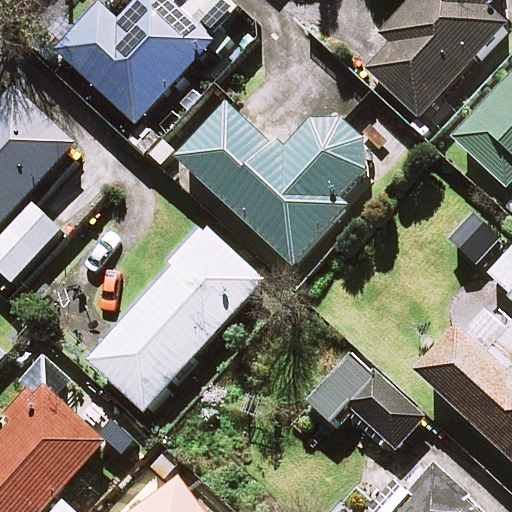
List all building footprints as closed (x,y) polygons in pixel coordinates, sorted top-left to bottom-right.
[(214,49),(161,0),(135,0),(113,23),(101,12),(58,57),(137,131),(214,49)] [(499,0),(417,0),(357,65),(419,123),(506,31),(487,13),(499,0)] [(511,84),(455,146),(507,194),(511,189),(511,84)] [(0,236),(29,203),(77,148),(15,93),(0,109),(0,236)] [(279,155),(227,107),(176,164),(293,271),(345,215),(335,206),(360,178),(362,175),(364,169),(365,162),(365,155),(364,149),(362,142),(359,137),(354,131),(349,127),(343,124),(337,121),(331,120),(324,120),(317,121),(311,124),(305,127),(279,155)] [(29,203),(0,236),(0,276),(14,288),(62,233),(29,203)] [(261,286),(206,237),(91,367),(147,416),(261,286)] [(511,256),(489,278),(511,301),(511,256)] [(511,315),(503,308),(493,319),(481,309),(417,378),(511,466),(511,315)] [(425,423),(354,358),(309,407),(335,432),(351,414),(395,455),(425,423)] [(105,446),(40,390),(0,436),(0,511),(47,511),(57,501),(105,446)] [(472,511),(437,480),(408,511),(472,511)] [(202,511),(183,485),(145,511),(202,511)]
